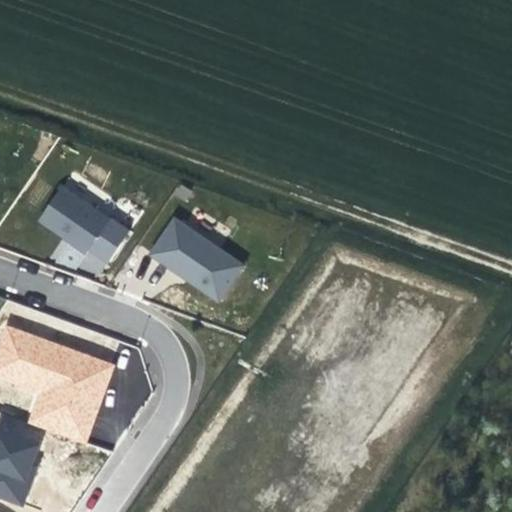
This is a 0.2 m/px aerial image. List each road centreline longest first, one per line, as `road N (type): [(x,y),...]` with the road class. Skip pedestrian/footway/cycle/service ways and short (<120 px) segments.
road 1 (track): [(0,82),(511,266)]
road 2 (residential): [(88,511),(195,353),(0,281)]
